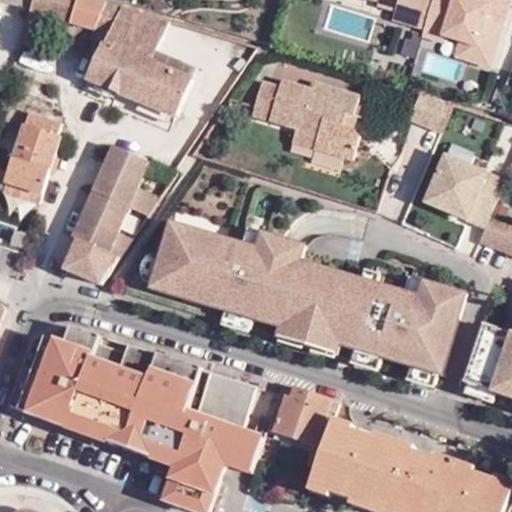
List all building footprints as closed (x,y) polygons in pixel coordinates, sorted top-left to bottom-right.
[(18,0),(17,4),(32,8),(34,0),(18,0)] [(121,7),(98,0),(34,0),(32,8),(21,45),(42,50),(51,16),(93,30),(90,38),(105,45),(121,7)] [(392,19),(424,29),(430,12),(433,0),(380,0),(380,1),(379,5),(395,10),(392,19)] [(433,0),(430,12),(448,17),(444,36),(472,44),(467,60),(490,67),(509,0),(433,0)] [(132,58),(117,93),(176,119),(193,80),(153,63),(170,21),(121,7),(105,45),(132,58)] [(448,17),(430,12),(424,29),(422,36),(442,41),(444,36),(448,17)] [(467,60),(472,44),(461,41),(456,57),(467,60)] [(90,82),(117,93),(132,58),(105,45),(90,82)] [(21,47),(18,59),(29,62),(31,54),(28,53),(29,48),(21,47)] [(316,136),(314,148),(353,160),(359,137),(355,129),(344,126),(348,114),(355,116),(361,97),(315,84),(313,91),(284,81),(282,90),(264,84),(257,108),(270,112),(268,121),(297,130),(316,136)] [(409,120),(443,134),(454,106),(420,92),(409,120)] [(254,116),(268,121),(270,112),(257,108),(254,116)] [(30,113),(7,185),(42,197),(63,138),(58,136),(62,123),(30,113)] [(344,126),(355,129),(358,117),(355,116),(348,114),(344,126)] [(293,141),(314,148),(316,136),(297,130),(293,141)] [(139,189),(150,164),(115,149),(75,240),(81,243),(67,274),(96,285),(103,287),(133,241),(121,236),(132,211),(148,218),(161,199),(139,189)] [(446,156),(426,203),(485,228),(491,215),(506,180),(446,156)] [(42,197),(7,185),(4,194),(40,206),(42,197)] [(511,223),(491,215),(485,228),(479,242),(511,255),(511,223)] [(261,248),(175,221),(152,291),(285,329),(281,339),(346,359),(351,344),(449,378),(476,301),(433,286),(426,302),(308,263),(313,250),(267,234),(261,248)] [(511,333),(497,328),(494,328),(471,398),(511,411),(511,333)] [(156,354),(74,331),(70,344),(44,334),(40,337),(34,348),(12,407),(177,464),(164,501),(197,511),(212,511),(229,465),(255,472),(266,439),(253,435),(243,433),(198,420),(191,412),(203,370),(165,358),(166,355),(158,352),(156,354)] [(212,373),(198,420),(243,433),(257,388),(212,373)] [(317,396),(284,385),(281,394),(269,429),(318,446),(328,416),(334,418),(340,402),(317,396)]
